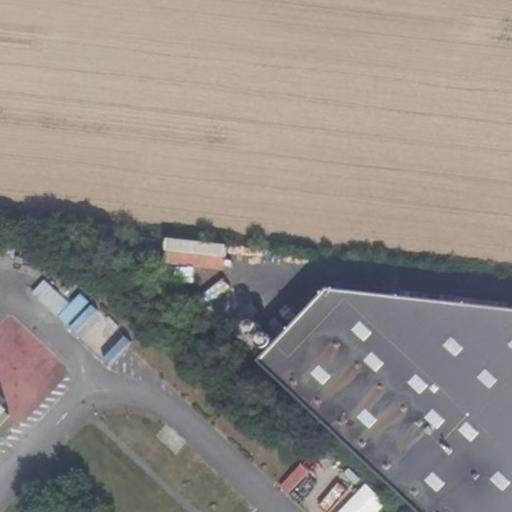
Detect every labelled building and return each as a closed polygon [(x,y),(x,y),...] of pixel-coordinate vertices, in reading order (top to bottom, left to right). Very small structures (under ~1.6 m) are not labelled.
[(166,266),(226,268),(227,240),(167,238),(166,266)] [(206,295),(226,317),(247,298),(227,276),(206,295)] [(80,293),(69,304),(44,280),(31,293),(76,335),(99,311),(80,293)] [(272,364),(429,511),(511,511),(511,308),(339,290),(272,364)] [(0,393),(23,418),(69,375),(13,316),(0,327),(0,393)] [(111,365),(131,342),(123,335),(103,358),(111,365)] [(0,430),(15,415),(0,401),(0,430)] [(300,463),(281,484),(289,492),(309,471),(300,463)] [(320,508),(324,511),(331,511),(346,494),(337,487),(320,508)]
